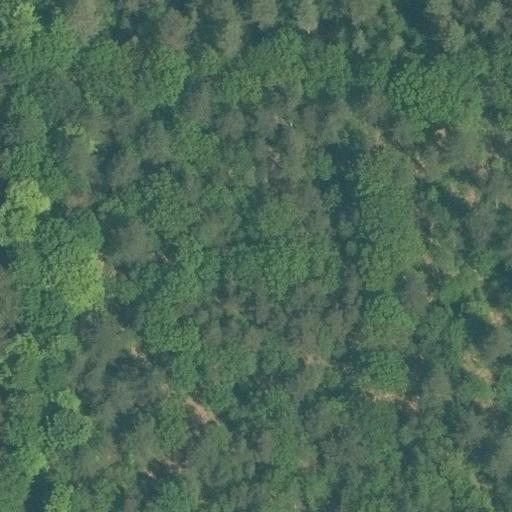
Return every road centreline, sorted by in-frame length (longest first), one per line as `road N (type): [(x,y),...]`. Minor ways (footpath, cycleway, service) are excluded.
road 1 (track): [(32,0),(42,511)]
road 2 (track): [(511,111),(32,96)]
